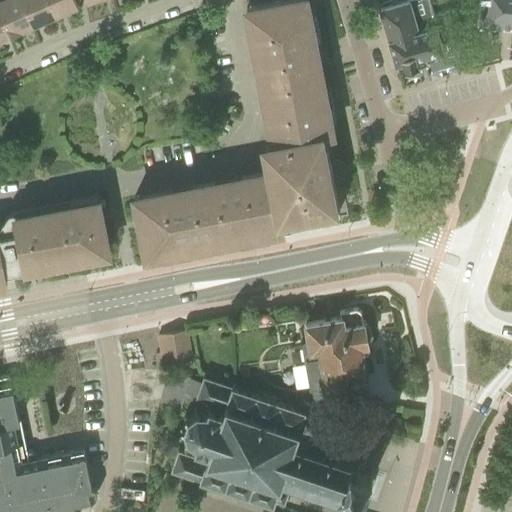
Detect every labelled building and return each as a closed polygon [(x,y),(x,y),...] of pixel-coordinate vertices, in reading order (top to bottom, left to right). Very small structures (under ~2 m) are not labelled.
[(32,25),(20,0),(2,0),(0,1),(0,13),(10,35),(32,25)] [(47,0),(20,0),(32,25),(54,15),(47,0)] [(74,0),(47,0),(54,15),(77,5),(74,0)] [(282,0),(245,7),(252,39),(258,38),(263,64),(257,65),(261,88),(267,86),(273,113),(266,114),(272,144),(265,145),(270,170),(240,176),(241,182),(215,187),(214,181),(191,185),(193,191),(165,196),(164,191),(133,196),(145,255),(205,244),(205,241),(206,241),(211,242),(217,241),(221,238),(222,238),(223,240),(283,228),(281,216),(295,213),(295,218),(292,218),(292,220),(339,211),(325,141),(324,141),(325,145),(320,146),(319,136),(331,134),(320,74),(317,74),(317,73),(318,68),(317,62),(314,58),(314,57),(316,56),(305,0),(282,0)] [(428,0),(407,0),(399,3),(380,8),(379,8),(398,71),(460,52),(454,33),(448,10),(433,15),(428,0)] [(511,0),(480,0),(480,20),(511,21),(511,0)] [(0,13),(0,39),(10,35),(0,13)] [(419,106),(465,95),(462,82),(416,93),(419,106)] [(0,283),(6,282),(4,271),(108,251),(97,199),(13,215),(16,230),(0,233),(0,283)] [(305,323),(309,342),(309,343),(302,345),(309,388),(347,382),(346,377),(366,373),(360,344),(366,343),(366,340),(367,340),(370,335),(369,328),(365,324),(363,324),(360,310),(356,307),(339,310),(340,317),(305,323)] [(158,334),(163,362),(163,363),(191,358),(186,329),(158,334)] [(190,377),(186,376),(167,371),(159,399),(180,405),(184,392),(186,393),(190,377)] [(0,511),(74,511),(73,502),(93,497),(83,447),(39,456),(38,452),(30,447),(26,447),(20,418),(18,418),(9,374),(0,376),(0,511)] [(319,417),(317,417),(303,412),(305,407),(303,406),(302,409),(281,402),(282,399),(279,398),(278,401),(274,400),(276,396),(263,391),(261,395),(257,394),(258,391),(256,390),(255,393),(233,386),(234,383),(232,382),(231,385),(204,376),(203,375),(201,380),(196,396),(195,397),(197,397),(210,401),(206,411),(197,411),(196,407),(193,408),(194,412),(188,417),(184,414),(183,416),(186,419),(183,426),(179,426),(180,429),(183,429),(186,437),(183,439),(184,441),(188,439),(195,444),(192,454),(179,450),(178,449),(170,471),(172,471),(199,480),(198,483),(200,484),(201,481),(223,488),(222,491),(224,492),(225,489),(229,490),(228,494),(241,498),(242,494),(247,496),(246,499),(248,500),(249,497),(270,504),(269,507),(271,507),(274,501),(284,504),(289,489),(348,510),(355,491),(360,493),(361,495),(365,494),(363,490),(369,475),(373,474),(371,471),(368,472),(361,470),(368,450),(314,434),(319,417)]
